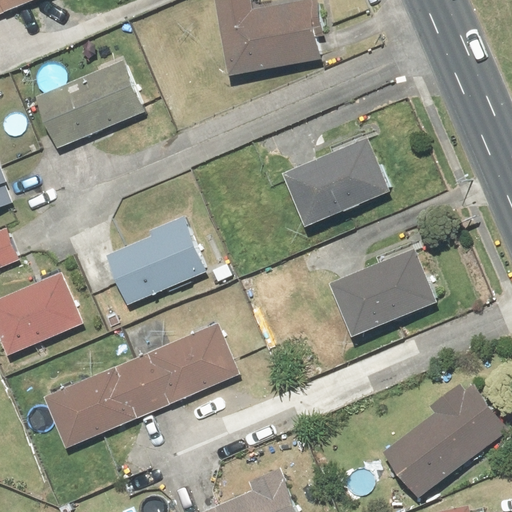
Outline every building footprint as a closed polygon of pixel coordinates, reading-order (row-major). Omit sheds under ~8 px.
[(0,0),(0,16),(40,0),(0,0)] [(233,0),(246,72),(334,58),(329,28),(336,27),(331,0),(299,0),(266,6),(265,0),(233,0)] [(133,59),(47,96),(68,146),(155,110),(133,59)] [(0,131),(0,209),(28,198),(0,131)] [(381,137),(302,171),(326,224),(404,189),(381,137)] [(161,235),(118,253),(140,305),(221,271),(196,212),(158,228),(161,235)] [(13,227),(0,232),(0,274),(27,263),(13,227)] [(347,278),(370,334),(451,301),(428,245),(347,278)] [(76,272),(0,302),(0,304),(20,354),(97,323),(76,272)] [(57,393),(79,446),(252,373),(230,320),(57,393)] [(433,494),(511,433),(511,416),(486,383),(477,389),(472,382),(443,404),(449,411),(399,449),(433,494)] [(311,511),(291,464),(259,478),(263,488),(206,511),(311,511)] [(485,511),(483,502),(449,510),(449,511),(485,511)]
